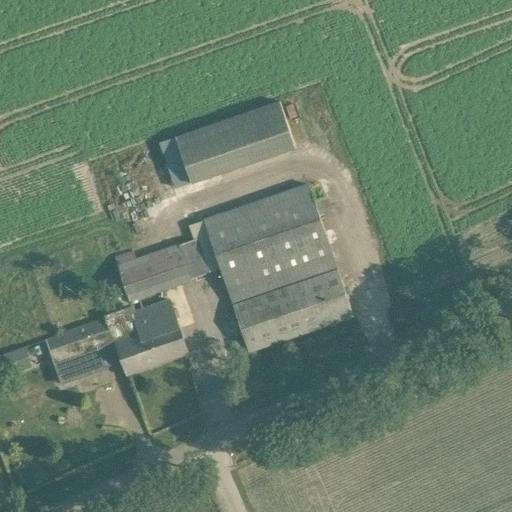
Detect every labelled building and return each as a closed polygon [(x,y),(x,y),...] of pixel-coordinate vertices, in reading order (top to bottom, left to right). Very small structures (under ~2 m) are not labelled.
[(280,100),(176,135),(192,183),(296,147),(280,100)] [(204,220),(232,301),(337,266),(309,184),(204,220)] [(118,265),(130,299),(209,272),(198,238),(136,259),(133,249),(115,254),(118,265)] [(233,305),(248,351),(353,315),(338,269),(233,305)] [(47,344),(61,384),(106,368),(98,343),(113,338),(114,342),(116,342),(127,373),(187,352),(181,333),(169,299),(106,321),(106,319),(46,339),(47,344)] [(39,345),(30,348),(33,356),(41,353),(39,345)]
